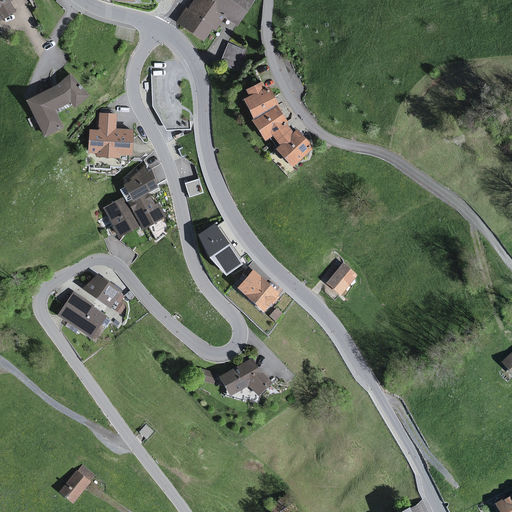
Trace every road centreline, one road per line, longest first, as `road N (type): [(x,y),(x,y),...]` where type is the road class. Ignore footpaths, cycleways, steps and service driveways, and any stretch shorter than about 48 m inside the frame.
road 1 (residential): [(186,511),(39,308),(57,278),(106,261),(209,352),(231,351),(241,338),(197,272),(172,173),(133,92),(137,62),(161,28)]
road 2 (residential): [(440,511),(333,322),(236,223),(210,166),(198,71),(161,28)]
road 3 (unclassified): [(511,267),(457,202),(391,157),(331,139),(293,106),(269,50),(267,0)]
